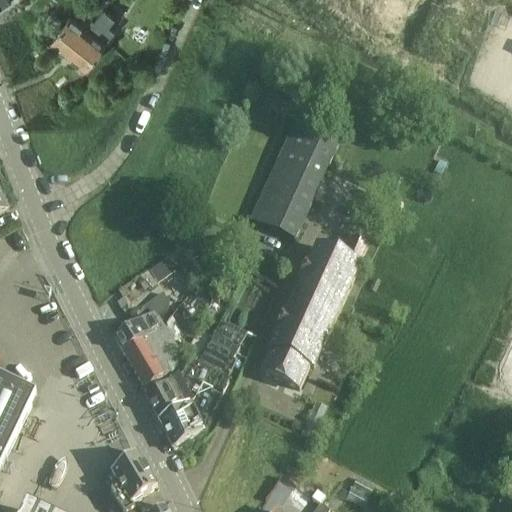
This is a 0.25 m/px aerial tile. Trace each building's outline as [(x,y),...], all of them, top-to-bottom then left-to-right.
[(58,0),(56,5),(69,11),(74,0),(58,0)] [(386,0),(399,5),(395,14),(407,19),(408,20),(413,7),(414,7),(416,2),(415,2),(410,0),(386,0)] [(407,19),(405,24),(406,24),(419,30),(423,20),(442,28),(442,29),(443,30),(455,0),(429,0),(425,11),(414,7),(413,7),(408,20),(407,19)] [(455,0),(443,30),(463,38),(459,47),(472,53),(479,35),(468,31),(481,0),(455,0)] [(93,21),(66,55),(84,69),(104,43),(95,36),(101,28),(105,30),(115,18),(103,9),(93,21)] [(49,41),(66,55),(93,21),(85,14),(78,22),(69,15),(49,41)] [(433,82),(419,74),(403,103),(418,110),(433,82)] [(297,122),(250,224),(272,234),(294,244),(341,142),(297,122)] [(300,284),(293,300),(337,320),(360,269),(359,268),(367,251),(352,244),(344,261),(316,249),(309,265),(308,265),(299,284),(300,284)] [(131,331),(114,342),(122,356),(142,343),(144,346),(157,338),(164,329),(165,328),(159,319),(167,314),(169,307),(163,298),(145,308),(151,317),(147,320),(131,331)] [(273,353),(262,376),(299,393),(308,374),(310,370),(313,371),(314,370),(323,374),(330,359),(321,355),(337,320),(293,300),(285,316),(285,315),(276,335),(277,335),(269,351),(273,353)] [(193,416),(193,417),(198,428),(208,424),(228,385),(222,382),(230,367),(237,354),(228,349),(228,348),(229,345),(228,345),(235,330),(227,326),(222,338),(216,335),(214,339),(199,366),(198,368),(206,372),(195,398),(198,408),(193,416)] [(142,343),(122,356),(145,394),(171,379),(166,371),(165,368),(181,359),(164,329),(157,338),(144,346),(142,343)] [(146,400),(159,425),(190,410),(193,416),(198,408),(195,398),(206,372),(198,368),(199,366),(191,362),(183,378),(184,380),(180,382),(146,400)] [(0,471),(35,398),(0,381),(0,471)] [(193,417),(193,416),(190,410),(159,425),(173,453),(203,437),(198,428),(193,417)] [(132,511),(134,511),(131,507),(157,489),(136,456),(111,476),(116,485),(112,488),(115,493),(110,496),(114,502),(120,511),(132,511)]
